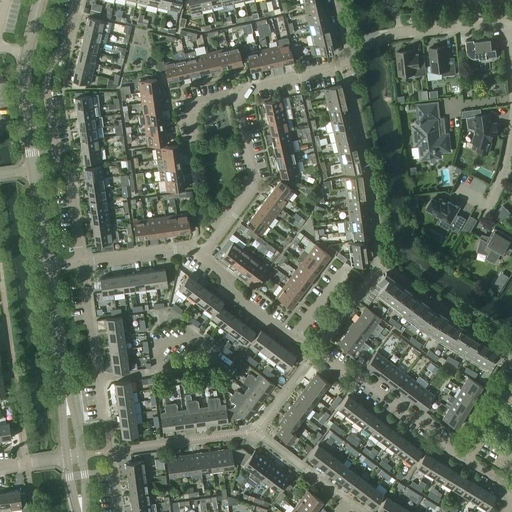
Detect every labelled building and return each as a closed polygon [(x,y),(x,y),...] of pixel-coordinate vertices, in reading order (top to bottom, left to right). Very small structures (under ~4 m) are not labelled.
[(168,9),(170,0),(159,0),(158,7),(168,9)] [(179,12),(182,1),(181,0),(170,0),(168,9),(179,12)] [(202,11),(199,0),(187,0),(191,13),(202,11)] [(212,8),(210,0),(199,0),(202,11),(212,8)] [(223,6),(221,0),(210,0),(212,8),(223,6)] [(323,9),(321,0),(315,0),(304,3),(306,13),(323,9)] [(326,20),(323,9),(306,13),(308,24),(326,20)] [(108,33),(111,22),(88,17),(85,28),(108,33)] [(328,30),(326,20),(308,24),(311,34),(328,30)] [(106,44),(108,33),(85,28),(83,38),(100,42),(106,44)] [(331,41),(328,30),(311,34),(313,45),(331,41)] [(498,49),(498,48),(492,49),(492,44),(493,44),(493,37),(495,37),(495,36),(473,39),(474,40),(475,40),(476,46),(466,47),(466,48),(467,48),(467,50),(467,51),(468,52),(468,53),(469,54),(470,55),(471,56),(472,57),(473,57),(474,58),(475,58),(476,58),(480,57),(480,62),(493,60),(493,58),(497,57),(496,49),(498,49)] [(100,42),(83,38),(80,49),(97,53),(100,42)] [(293,61),(289,44),(288,38),(277,41),(278,46),(282,64),(293,61)] [(333,52),(331,41),(313,45),(316,56),(333,52)] [(231,66),(242,63),(238,46),(227,49),(231,66)] [(282,64),(278,46),(268,49),(272,66),(282,64)] [(447,54),(446,46),(429,48),(432,72),(441,71),(442,76),(456,74),(454,53),(447,54)] [(95,63),(97,53),(80,49),(78,59),(95,63)] [(231,66),(227,49),(217,51),(221,68),(231,66)] [(272,66),(268,49),(257,51),(261,69),(272,66)] [(425,67),(424,55),(418,56),(418,55),(413,56),(412,50),(397,52),(399,76),(415,74),(414,68),(420,68),(419,67),(425,67)] [(200,73),(196,56),(194,51),(184,53),(185,58),(189,76),(200,73)] [(221,68),(217,51),(206,54),(210,71),(221,68)] [(261,69),(257,51),(246,54),(250,71),(261,69)] [(210,71),(206,54),(196,56),(200,73),(210,71)] [(189,76),(185,58),(175,61),(179,78),(189,76)] [(92,74),(95,63),(78,59),(75,70),(92,74)] [(179,78),(175,61),(164,63),(163,60),(157,62),(159,70),(165,68),(168,81),(179,78)] [(90,85),(92,74),(75,70),(72,81),(90,85)] [(158,90),(157,79),(139,81),(140,92),(158,90)] [(343,96),(341,85),(323,89),(326,100),(343,96)] [(120,87),(121,90),(120,90),(121,95),(125,94),(130,93),(129,86),(120,87)] [(160,101),(158,90),(140,92),(142,103),(160,101)] [(99,106),(98,94),(75,97),(76,109),(94,106),(99,106)] [(346,106),(343,96),(326,100),(328,110),(346,106)] [(284,109),(283,102),(282,99),(264,102),(267,113),(284,109)] [(161,111),(160,101),(142,103),(143,114),(161,111)] [(450,151),(448,135),(444,135),(443,120),(439,120),(437,103),(418,105),(420,122),(415,123),(416,132),(414,132),(415,146),(420,145),(422,159),(441,157),(440,152),(450,151)] [(99,106),(94,106),(76,109),(78,119),(95,117),(101,116),(99,106)] [(348,117),(346,106),(328,110),(331,121),(348,117)] [(286,120),(284,109),(267,113),(269,124),(286,120)] [(163,122),(161,111),(143,114),(138,114),(140,125),(145,124),(163,122)] [(489,114),(482,115),(466,117),(468,128),(474,130),(475,137),(473,142),(480,144),(477,151),(487,154),(493,134),(498,134),(497,124),(491,125),(489,114)] [(101,116),(95,117),(78,119),(79,130),(97,128),(103,127),(101,116)] [(350,127),(348,117),(331,121),(333,131),(350,127)] [(289,131),(286,120),(269,124),(272,134),(289,131)] [(164,133),(163,122),(145,124),(146,135),(164,133)] [(122,129),(121,124),(117,125),(115,125),(116,136),(123,135),(122,129)] [(353,138),(350,127),(333,131),(336,142),(353,138)] [(98,138),(97,128),(79,130),(81,141),(98,138)] [(291,141),(289,131),(272,134),(274,145),(291,141)] [(166,144),(164,133),(146,135),(148,146),(166,144)] [(100,149),(98,138),(81,141),(82,151),(100,149)] [(355,149),(353,138),(336,142),(338,153),(355,149)] [(294,152),(291,141),(274,145),(276,156),(294,152)] [(180,156),(178,145),(155,148),(157,159),(162,159),(180,156)] [(321,150),(320,145),(316,146),(318,157),(328,154),(327,149),(321,150)] [(101,160),(100,149),(82,151),(84,163),(101,160)] [(358,159),(355,149),(338,153),(340,163),(358,159)] [(296,162),(294,152),(276,156),(279,166),(296,162)] [(181,167),(180,156),(162,159),(157,159),(158,170),(163,170),(181,167)] [(360,170),(358,159),(340,163),(343,174),(360,170)] [(299,173),(296,162),(279,166),(281,177),(299,173)] [(104,177),(102,166),(85,169),(86,180),(104,177)] [(183,178),(181,167),(163,170),(158,170),(160,181),(165,180),(183,178)] [(363,186),(361,175),(343,177),(345,188),(363,186)] [(105,188),(104,177),(86,180),(88,191),(105,188)] [(184,189),(183,178),(165,180),(166,191),(184,189)] [(280,180),(273,189),(287,200),(294,191),(280,180)] [(364,197),(363,186),(345,188),(346,199),(364,197)] [(107,199),(105,188),(88,191),(89,201),(107,199)] [(287,200),(273,189),(267,197),(281,208),(287,200)] [(281,208),(267,197),(260,206),(274,217),(281,208)] [(366,207),(364,197),(346,199),(348,209),(366,207)] [(108,210),(107,199),(89,201),(91,212),(108,210)] [(451,202),(449,201),(448,203),(440,199),(438,202),(432,199),(426,209),(430,212),(429,213),(437,218),(438,216),(451,224),(449,227),(458,232),(466,219),(460,215),(460,216),(456,214),(460,207),(452,203),(452,202),(452,201),(451,202)] [(274,217),(260,206),(254,215),(268,226),(274,217)] [(367,218),(366,207),(348,209),(349,220),(367,218)] [(110,220),(108,210),(91,212),(92,223),(110,220)] [(190,231),(188,214),(176,215),(179,233),(190,231)] [(179,233),(176,215),(166,217),(168,234),(179,233)] [(268,226),(254,215),(247,224),(261,235),(268,226)] [(471,215),(463,229),(471,233),(479,219),(471,215)] [(168,234),(166,217),(155,218),(157,236),(168,234)] [(157,236),(155,218),(144,220),(147,237),(157,236)] [(368,229),(367,218),(349,220),(342,221),(344,232),(345,232),(351,231),(368,229)] [(111,231),(110,220),(92,223),(94,233),(111,231)] [(147,237),(144,220),(133,221),(135,233),(136,239),(147,237)] [(502,258),(504,252),(510,256),(511,255),(509,254),(511,249),(511,240),(511,241),(511,240),(511,237),(492,226),(492,227),(494,228),(487,241),(480,237),(480,238),(482,239),(478,251),(488,254),(487,256),(495,261),(498,257),(502,258)] [(370,240),(368,229),(351,231),(345,232),(346,242),(347,242),(352,241),(352,242),(365,240),(370,240)] [(117,230),(111,231),(94,233),(95,245),(101,244),(113,242),(119,241),(117,230)] [(365,241),(365,240),(352,242),(352,241),(347,242),(351,265),(368,262),(367,253),(366,248),(365,241)] [(114,250),(113,242),(101,244),(102,251),(114,250)] [(231,263),(242,249),(233,242),(222,256),(231,263)] [(330,255),(316,244),(309,253),(323,264),(330,255)] [(240,270),(251,256),(242,249),(231,263),(240,270)] [(323,264),(309,253),(302,262),(316,273),(323,264)] [(249,276),(259,262),(251,256),(240,270),(249,276)] [(258,283),(268,269),(259,262),(249,276),(258,283)] [(316,273),(302,262),(296,270),(310,281),(316,273)] [(165,269),(155,271),(157,287),(167,285),(165,269)] [(310,281),(296,270),(289,279),(303,290),(310,281)] [(157,287),(155,271),(143,272),(146,288),(157,287)] [(146,288),(143,272),(132,274),(135,290),(146,288)] [(135,290),(132,274),(122,275),(124,291),(135,290)] [(124,291),(122,275),(111,277),(113,293),(124,291)] [(383,275),(378,281),(383,285),(381,288),(378,292),(386,299),(396,285),(383,275)] [(187,295),(196,282),(188,276),(178,289),(187,295)] [(113,293),(111,277),(100,278),(102,294),(113,293)] [(303,290),(289,279),(283,288),(297,298),(303,290)] [(196,302),(206,289),(196,282),(187,295),(196,302)] [(395,306),(406,292),(396,285),(386,299),(395,306)] [(297,298),(283,288),(276,297),(290,307),(297,298)] [(205,309),(215,296),(206,289),(196,302),(205,309)] [(404,313),(415,299),(406,292),(395,306),(404,313)] [(223,302),(215,296),(205,309),(213,315),(214,315),(221,306),(223,302)] [(412,319),(423,305),(415,299),(404,313),(412,319)] [(422,326),(432,311),(423,305),(412,319),(422,326)] [(220,326),(230,313),(221,306),(214,315),(213,315),(210,318),(220,326)] [(377,323),(381,318),(366,307),(359,316),(380,332),(383,328),(377,323)] [(433,333),(442,318),(432,311),(422,326),(433,333)] [(228,332),(238,319),(230,313),(220,326),(228,332)] [(121,316),(105,319),(107,330),(123,327),(121,316)] [(380,332),(359,316),(352,325),(367,337),(371,332),(376,336),(380,332)] [(443,339),(452,324),(442,318),(433,333),(443,339)] [(237,339),(247,326),(238,319),(228,332),(237,339)] [(453,345),(462,330),(452,324),(443,339),(453,345)] [(367,337),(352,325),(345,335),(366,350),(369,346),(363,341),(367,337)] [(245,345),(255,332),(247,326),(237,339),(241,341),(245,345)] [(125,338),(123,327),(107,330),(108,340),(125,338)] [(260,350),(269,337),(260,330),(251,343),(260,350)] [(462,350),(471,335),(462,330),(453,345),(462,350)] [(366,350),(345,335),(338,344),(353,355),(357,350),(363,355),(366,350)] [(471,356),(481,341),(471,335),(462,350),(471,356)] [(268,356),(278,343),(269,337),(260,350),(268,356)] [(126,349),(125,338),(108,340),(110,351),(126,349)] [(481,362),(490,347),(481,341),(471,356),(481,362)] [(277,363),(287,350),(278,343),(268,356),(277,363)] [(502,354),(490,347),(481,362),(488,366),(488,365),(490,362),(492,358),(498,361),(502,354)] [(128,360),(126,349),(110,351),(111,362),(128,360)] [(296,356),(287,350),(277,363),(286,369),(296,356)] [(376,373),(386,359),(376,352),(366,365),(376,373)] [(386,380),(396,366),(386,359),(376,373),(386,380)] [(129,371),(128,365),(128,360),(111,362),(113,373),(129,371)] [(395,387),(406,374),(396,366),(386,380),(395,387)] [(274,385),(259,373),(256,377),(251,373),(249,374),(246,378),(268,394),(274,385)] [(323,391),(329,383),(316,373),(310,382),(323,391)] [(405,394),(415,381),(406,374),(395,387),(405,394)] [(476,397),(482,386),(468,377),(462,388),(476,397)] [(268,394),(246,378),(243,381),(243,383),(249,387),(246,391),(261,403),(268,394)] [(132,392),(131,387),(131,381),(114,383),(115,389),(116,394),(132,392)] [(415,402),(425,388),(415,381),(405,394),(415,402)] [(323,391),(310,382),(303,390),(316,400),(323,391)] [(424,409),(435,396),(425,388),(415,402),(424,409)] [(476,397),(462,388),(455,398),(470,407),(476,397)] [(310,408),(316,400),(303,390),(297,399),(310,408)] [(261,403),(246,391),(243,395),(238,391),(236,391),(233,395),(254,411),(261,403)] [(133,403),(132,392),(116,394),(117,405),(133,403)] [(248,420),(254,411),(233,395),(230,399),(230,401),(236,405),(233,408),(235,419),(241,418),(242,416),(248,420)] [(346,414),(356,402),(348,395),(338,408),(346,414)] [(217,424),(213,397),(208,398),(207,400),(208,406),(203,407),(206,426),(217,424)] [(235,419),(233,408),(226,409),(225,404),(220,405),(219,398),(218,397),(213,397),(217,424),(228,423),(228,420),(235,419)] [(470,407),(455,398),(449,408),(463,417),(470,407)] [(303,417),(310,408),(297,399),(290,408),(303,417)] [(195,427),(192,400),(187,401),(186,403),(186,409),(182,410),(185,429),(195,427)] [(206,426),(203,407),(199,407),(198,401),(196,400),(192,400),(195,427),(206,426)] [(354,421),(364,408),(356,402),(346,414),(354,421)] [(135,413),(133,403),(117,405),(119,416),(135,413)] [(174,430),(170,403),(165,404),(164,406),(165,412),(160,413),(163,432),(174,430)] [(185,429),(182,410),(177,410),(177,404),(175,403),(170,403),(174,430),(185,429)] [(303,417),(290,408),(285,415),(298,424),(303,417)] [(362,427),(372,414),(364,408),(354,421),(362,427)] [(457,428),(463,417),(449,408),(443,419),(457,428)] [(136,424),(135,413),(119,416),(120,426),(136,424)] [(371,433),(380,420),(372,414),(362,427),(371,433)] [(292,432),(298,424),(285,415),(279,423),(282,426),(292,432)] [(379,439),(389,427),(380,420),(371,433),(379,439)] [(9,423),(0,423),(0,432),(1,440),(11,439),(9,423)] [(138,435),(136,424),(120,426),(122,437),(138,435)] [(296,435),(292,432),(282,426),(276,434),(289,444),(296,435)] [(388,446),(398,433),(389,427),(379,439),(388,446)] [(396,452),(405,439),(398,433),(388,446),(396,452)] [(404,459),(414,446),(405,439),(396,452),(404,459)] [(316,464),(326,451),(318,445),(308,458),(316,464)] [(422,452),(414,446),(404,459),(412,464),(422,452)] [(239,462),(242,448),(232,450),(231,449),(220,450),(223,469),(234,467),(233,463),(239,462)] [(255,450),(251,455),(242,448),(239,462),(252,472),(264,457),(255,450)] [(223,469),(220,450),(210,452),(212,471),(223,469)] [(324,470),(334,457),(326,451),(316,464),(324,470)] [(212,471),(210,452),(199,453),(201,472),(212,471)] [(201,472),(199,453),(188,455),(191,473),(201,472)] [(425,472),(433,458),(425,453),(416,467),(425,472)] [(191,473),(188,455),(177,456),(180,475),(191,473)] [(180,475),(177,456),(166,458),(169,476),(180,475)] [(261,479),(272,463),(264,457),(252,472),(249,477),(257,483),(261,479)] [(333,477),(343,464),(334,457),(324,470),(333,477)] [(156,470),(165,469),(163,458),(155,459),(156,470)] [(434,478),(443,464),(433,458),(425,472),(434,478)] [(146,472),(144,461),(126,463),(127,474),(146,472)] [(269,485),(281,470),(272,463),(261,479),(269,485)] [(341,483),(350,470),(343,464),(333,477),(341,483)] [(443,483),(452,469),(443,464),(434,478),(443,483)] [(451,488),(460,474),(452,469),(443,483),(451,488)] [(278,492),(290,477),(281,470),(269,485),(278,492)] [(350,490),(359,477),(350,470),(341,483),(350,490)] [(147,482),(146,472),(127,474),(129,485),(147,482)] [(461,494),(469,480),(460,474),(451,488),(461,494)] [(358,496),(368,483),(359,477),(350,490),(358,496)] [(470,499),(478,485),(469,480),(461,494),(470,499)] [(149,493),(147,482),(129,485),(130,496),(149,493)] [(366,502),(376,489),(368,483),(358,496),(366,502)] [(478,504),(487,491),(478,485),(470,499),(478,504)] [(374,508),(383,495),(376,489),(366,502),(374,508)] [(19,490),(8,492),(11,510),(27,507),(25,493),(20,493),(19,490)] [(307,490),(301,499),(316,511),(323,502),(307,490)] [(495,496),(487,491),(478,504),(487,509),(495,496)] [(0,511),(11,510),(8,492),(0,492),(0,511)] [(150,504),(149,493),(130,496),(132,507),(150,504)] [(379,511),(389,511),(396,503),(386,497),(377,511),(379,511)] [(314,511),(316,511),(301,499),(294,508),(299,511),(314,511)] [(156,511),(155,503),(150,504),(132,507),(132,511),(156,511)] [(402,511),(405,508),(396,503),(389,511),(402,511)]
